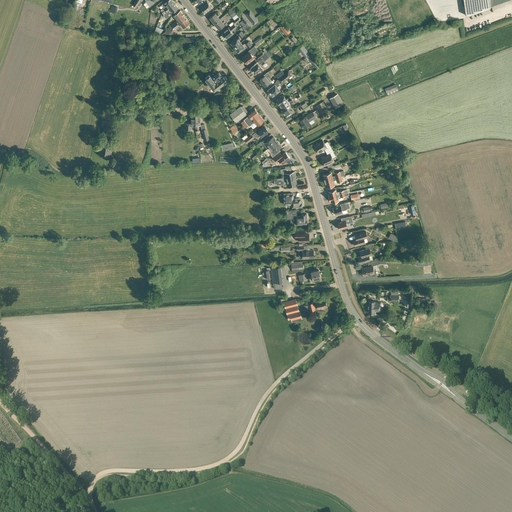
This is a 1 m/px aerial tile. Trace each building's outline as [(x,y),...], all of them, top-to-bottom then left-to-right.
[(162,12),(175,3),(172,0),(168,0),(165,3),(165,2),(161,5),(164,8),(161,10),(162,12)] [(463,0),(466,15),(490,7),(509,0),(463,0)] [(205,13),(212,8),(207,1),(200,7),(205,13)] [(175,3),(162,12),(164,14),(170,10),(172,13),(178,8),(175,3)] [(174,27),(178,23),(178,24),(179,22),(186,17),(180,10),(174,15),(178,21),(177,22),(176,21),(172,24),(174,27)] [(255,17),(250,10),(245,13),(252,22),(257,18),(255,17)] [(214,23),(220,19),(218,17),(220,15),(218,12),(216,14),(215,13),(210,17),(214,23)] [(179,22),(183,27),(190,22),(186,17),(179,22)] [(218,28),(219,29),(224,25),(223,23),(225,22),(223,19),(221,21),(220,19),(214,23),(215,24),(215,25),(217,28),(218,28)] [(180,26),(178,24),(178,23),(174,27),(170,34),(177,34),(182,34),(182,31),(177,31),(176,29),(180,26)] [(231,32),(237,27),(234,24),(229,28),(228,27),(222,32),(224,35),(223,36),(225,38),(226,37),(226,38),(233,33),(231,32)] [(286,34),(290,31),(284,24),(280,27),(286,34)] [(234,48),(241,42),(239,40),(241,38),(240,38),(244,35),(241,30),(237,34),(238,35),(236,37),(237,38),(231,43),(232,45),(234,48)] [(256,44),(263,39),(261,36),(254,42),(256,44)] [(241,42),(234,48),(236,50),(238,52),(244,47),(245,48),(247,47),(248,48),(252,45),(249,40),(245,43),(244,43),(243,44),(241,42)] [(247,63),(254,57),(252,55),(258,50),(255,45),(248,51),(249,52),(242,57),(243,58),(242,58),(246,63),(247,63)] [(254,64),(250,67),(251,68),(253,70),(252,71),(254,73),(255,73),(262,68),(259,65),(269,57),(266,53),(260,57),(261,59),(257,62),(254,64)] [(306,56),(306,57),(316,69),(320,65),(310,53),(310,54),(310,53),(306,56)] [(284,73),(278,79),(276,80),(276,81),(274,83),(275,83),(268,89),(272,95),(280,90),(276,85),(280,83),(281,84),(292,75),(288,70),(284,73)] [(284,73),(282,70),(275,75),(278,79),(284,73)] [(225,76),(223,76),(219,71),(211,77),(210,75),(210,76),(209,75),(205,78),(206,79),(214,89),(222,83),(224,85),(226,83),(226,81),(226,80),(227,78),(225,76)] [(265,86),(270,82),(272,81),(270,78),(272,77),(270,75),(268,72),(264,75),(265,76),(260,79),(265,86)] [(387,95),(398,90),(396,84),(385,88),(387,95)] [(337,94),(330,98),(335,107),(342,103),(337,94)] [(280,106),(292,98),(290,96),(286,98),(284,95),(283,95),(282,95),(280,97),(276,100),(278,104),(279,104),(280,106)] [(292,98),(280,106),(281,108),(286,116),(294,110),(289,103),(294,101),(292,98)] [(247,111),(243,105),(241,106),(240,105),(229,114),(236,122),(247,114),(246,112),(247,111)] [(243,126),(258,114),(259,114),(254,108),(248,113),(249,115),(244,119),(244,121),(241,123),(243,126)] [(306,116),(299,120),(302,123),(301,124),(303,127),(304,127),(305,127),(311,123),(309,122),(316,117),(316,116),(313,112),(313,111),(306,116)] [(192,125),(195,125),(195,118),(196,117),(196,114),(191,114),(191,122),(184,122),(185,130),(192,129),(192,125)] [(257,125),(263,121),(258,114),(243,126),(245,128),(248,126),(249,126),(254,122),(257,125)] [(265,125),(253,134),(256,137),(260,134),(262,137),(270,131),(269,130),(270,130),(266,125),(265,125)] [(247,143),(254,138),(251,134),(244,140),(247,143)] [(270,147),(277,141),(273,136),(270,138),(269,136),(261,142),(263,144),(265,142),(267,144),(268,144),(270,146),(270,147)] [(354,139),(348,141),(351,147),(356,145),(354,139)] [(326,152),(332,149),(328,141),(325,143),(323,140),(313,145),(318,153),(324,149),(326,152)] [(281,146),(277,141),(270,147),(270,146),(267,149),(269,152),(272,150),(273,152),(271,154),(273,157),(280,151),(279,148),(281,146)] [(109,156),(111,145),(102,144),(100,155),(109,156)] [(332,149),(326,152),(328,155),(321,158),(324,166),(327,164),(328,167),(334,165),(332,162),(334,161),(332,158),(336,156),(332,149)] [(290,157),(286,152),(282,155),(280,152),(274,157),(277,162),(279,160),(282,164),(290,157)] [(278,178),(277,178),(277,180),(282,180),(282,181),(287,180),(295,178),(294,171),(291,172),(290,167),(285,168),(280,169),(281,173),(283,174),(285,174),(286,177),(284,178),(284,177),(280,178),(278,178)] [(325,182),(342,177),(341,176),(345,175),(344,170),(340,171),(334,173),(335,175),(332,176),(331,172),(323,175),(325,182)] [(342,177),(325,182),(326,187),(335,184),(333,181),(336,180),(337,182),(343,181),(342,177)] [(277,180),(274,180),(275,184),(278,184),(278,185),(284,184),(284,183),(287,183),(288,187),(297,185),(295,178),(287,180),(282,181),(282,180),(277,180)] [(336,190),(328,192),(329,194),(330,198),(345,194),(348,193),(348,192),(347,192),(347,189),(344,190),(343,190),(339,191),(336,192),(336,190)] [(294,199),(293,193),(283,194),(284,205),(292,204),(292,207),(302,207),(302,206),(303,206),(303,203),(302,202),(301,202),(300,198),(294,199)] [(345,194),(330,198),(330,201),(331,201),(331,202),(339,200),(338,198),(343,197),(345,196),(349,195),(348,193),(345,194)] [(350,208),(349,202),(345,203),(345,202),(340,204),(340,206),(333,208),(332,209),(334,213),(335,213),(335,214),(342,212),(343,214),(347,212),(347,209),(350,208)] [(297,216),(297,210),(287,210),(287,219),(296,218),(297,224),(306,224),(307,223),(307,221),(306,220),(306,214),(301,214),(301,216),(297,216)] [(342,221),(337,222),(338,225),(337,226),(338,228),(339,229),(348,227),(347,223),(353,222),(351,216),(345,217),(341,218),(341,220),(342,221)] [(305,234),(304,231),(295,231),(295,238),(299,238),(299,242),(309,241),(309,234),(305,234)] [(355,246),(365,243),(363,237),(367,236),(365,231),(355,234),(356,238),(353,239),(353,241),(354,244),(355,244),(355,246)] [(358,256),(360,263),(370,260),(372,261),(373,260),(371,253),(370,249),(372,249),(374,246),(373,243),(371,243),(365,245),(366,249),(359,250),(361,255),(358,256)] [(303,245),(299,246),(296,246),(297,250),(299,250),(299,258),(302,258),(302,259),(307,259),(307,258),(313,257),(313,255),(314,255),(315,254),(315,251),(314,250),(313,250),(304,251),(303,250),(303,246),(303,245)] [(368,266),(362,268),(364,275),(368,274),(368,275),(375,273),(373,266),(374,265),(380,263),(379,260),(373,262),(372,262),(372,265),(368,266)] [(300,264),(300,263),(291,264),(292,272),(303,271),(302,264),(300,264)] [(282,288),(282,282),(283,282),(281,266),(271,268),(273,283),(274,289),(282,288)] [(310,281),(313,280),(321,278),(319,270),(311,272),(311,273),(308,274),(310,281)] [(299,311),(296,298),(284,301),(289,320),(291,319),(291,320),(302,317),(300,310),(299,311)] [(327,306),(325,298),(316,301),(316,302),(314,303),(314,302),(308,304),(310,311),(316,309),(315,309),(318,308),(318,309),(327,306)] [(380,312),(380,302),(375,302),(375,301),(368,301),(368,313),(374,313),(374,312),(376,312),(380,312)]
